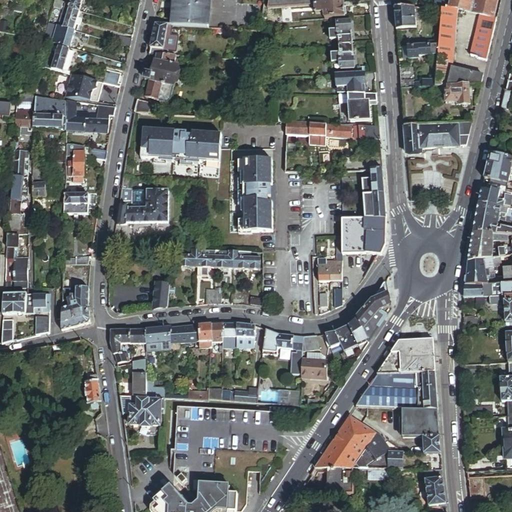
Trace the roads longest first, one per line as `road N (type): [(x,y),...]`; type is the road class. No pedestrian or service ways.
road 1 (residential): [(408,256),(393,259),(334,324),(312,329),(227,313),(102,326)]
road 2 (residential): [(102,326),(109,204),(152,0)]
road 3 (primary): [(271,511),(412,294)]
road 4 (primary): [(446,234),(462,211),(511,3)]
road 5 (tertiary): [(384,0),(400,210),(414,235)]
road 6 (secondary): [(459,511),(444,295)]
road 7 (residential): [(125,511),(102,326)]
